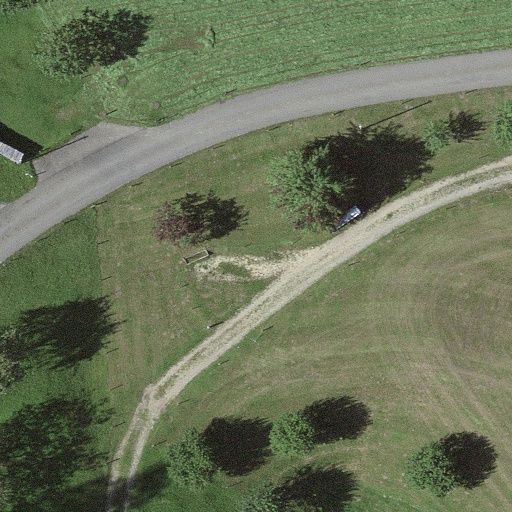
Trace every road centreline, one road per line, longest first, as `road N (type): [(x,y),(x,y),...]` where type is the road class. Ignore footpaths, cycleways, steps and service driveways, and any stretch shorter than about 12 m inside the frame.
road 1 (unclassified): [(0,241),(88,178),(206,130),(309,98),(511,69)]
road 2 (track): [(511,169),(413,206),(353,240),(230,331),(154,408),(115,511)]
